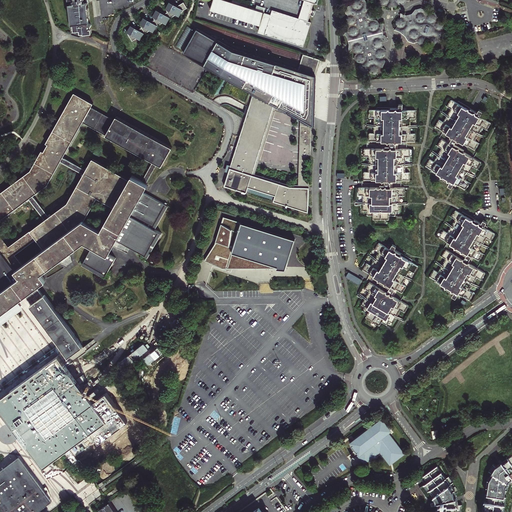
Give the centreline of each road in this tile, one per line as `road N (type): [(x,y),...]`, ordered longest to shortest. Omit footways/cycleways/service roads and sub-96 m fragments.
road 1 (residential): [(511,96),(473,80),(334,86)]
road 2 (residential): [(326,209),(335,299),(359,373)]
road 3 (residential): [(379,363),(348,320),(326,209)]
road 4 (secondary): [(508,282),(416,355),(385,365)]
road 5 (secondary): [(394,390),(511,303)]
road 6 (residential): [(334,86),(326,209)]
road 7 (unclassified): [(419,462),(394,478),(351,479),(311,504)]
